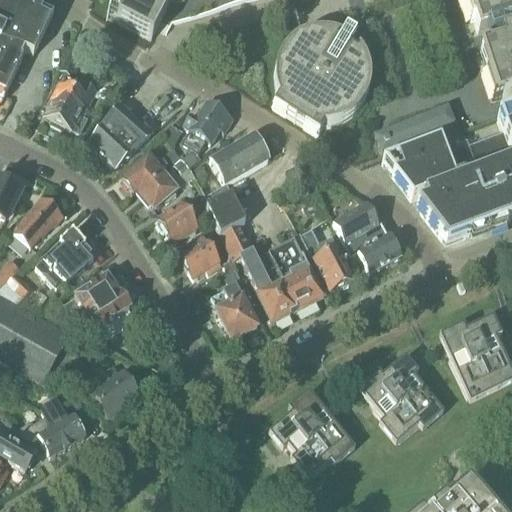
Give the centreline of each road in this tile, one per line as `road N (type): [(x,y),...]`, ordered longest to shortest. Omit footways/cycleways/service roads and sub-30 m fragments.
road 1 (residential): [(220,396),(425,289),(435,277),(432,260),(380,200),(162,61),(147,63),(87,25),(66,0)]
road 2 (residential): [(220,396),(100,211),(59,174),(0,145)]
road 3 (residential): [(102,472),(220,396)]
